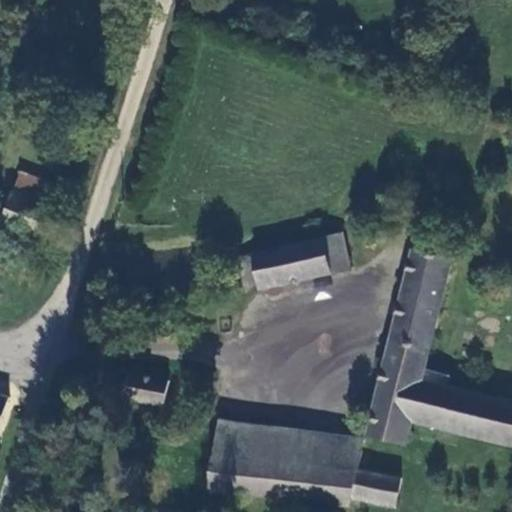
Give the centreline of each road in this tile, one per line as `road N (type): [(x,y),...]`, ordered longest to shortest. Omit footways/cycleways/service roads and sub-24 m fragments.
road 1 (unclassified): [(165,0),(85,248),(43,334)]
road 2 (unclassified): [(0,511),(43,334)]
